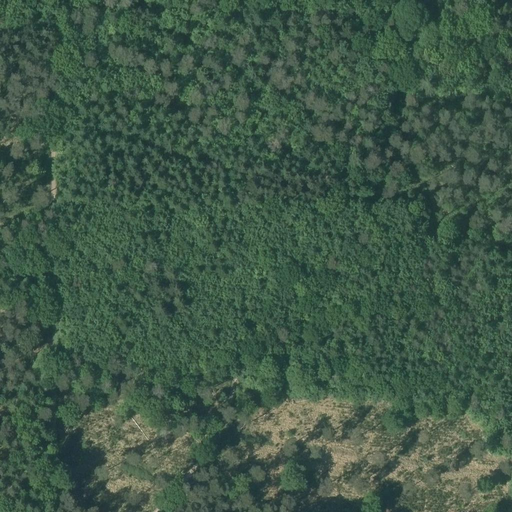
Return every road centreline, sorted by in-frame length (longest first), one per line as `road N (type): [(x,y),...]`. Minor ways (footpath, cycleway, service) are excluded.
road 1 (track): [(156,511),(218,439),(273,266),(365,139),(437,0)]
road 2 (track): [(55,511),(60,0)]
